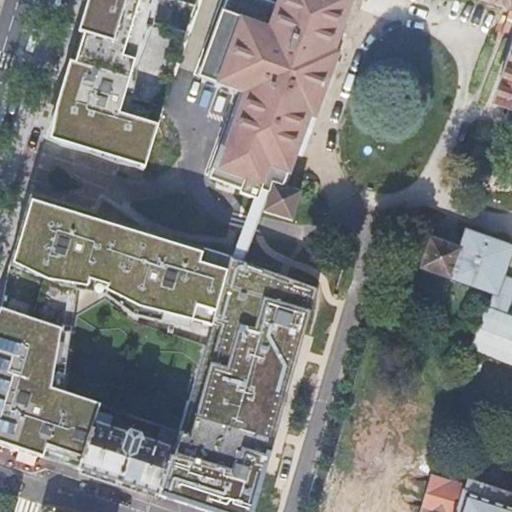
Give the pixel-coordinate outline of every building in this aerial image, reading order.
[(153,0),(88,0),(46,138),(144,168),(157,126),(119,115),(153,0)] [(276,0),(275,3),(265,0),(224,0),(197,76),(243,93),(224,144),(282,163),(276,181),(268,207),(264,205),(261,211),(290,222),(300,193),(283,187),(288,174),(290,175),(311,118),(315,119),(339,53),(334,52),(352,0),(276,0)] [(511,0),(479,0),(511,11),(511,62),(497,105),(511,109),(511,0)] [(282,163),(224,144),(223,148),(219,147),(208,177),(240,189),(239,193),(265,202),(264,205),(268,207),(276,181),(282,163)] [(108,295),(141,315),(192,330),(196,316),(215,321),(234,255),(149,230),(93,214),(30,196),(5,281),(0,298),(0,443),(29,453),(79,470),(100,406),(51,390),(68,302),(71,287),(88,291),(90,285),(109,289),(108,295)] [(183,205),(163,199),(160,209),(180,216),(183,205)] [(511,246),(490,238),(467,230),(460,247),(432,238),(422,267),(473,286),(494,293),(489,307),(507,314),(511,301),(511,278),(503,276),(511,251),(511,246)] [(162,497),(206,511),(254,511),(320,287),(234,255),(215,321),(182,432),(162,497)] [(511,366),(511,316),(507,314),(489,307),(472,350),(511,366)] [(375,500),(377,490),(329,473),(317,511),(422,511),(450,423),(412,411),(412,408),(392,400),(380,441),(396,446),(386,479),(396,481),(389,504),(375,500)] [(100,406),(79,470),(117,482),(162,497),(173,462),(182,432),(140,419),(138,424),(162,432),(159,444),(144,439),(143,435),(132,432),(128,434),(115,430),(121,413),(100,406)] [(511,511),(511,508),(468,495),(462,511),(511,511)]
